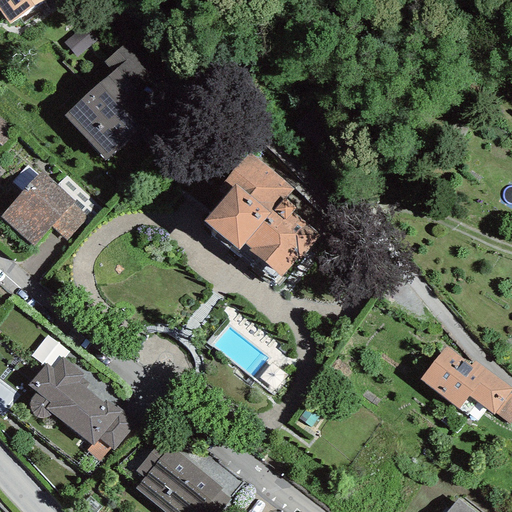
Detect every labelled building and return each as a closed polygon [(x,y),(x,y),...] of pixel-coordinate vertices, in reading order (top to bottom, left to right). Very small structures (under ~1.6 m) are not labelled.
[(0,0),(0,13),(8,24),(42,0),(0,0)] [(113,72),(64,115),(107,162),(182,96),(140,48),(131,38),(104,62),(113,72)] [(0,139),(10,128),(0,118),(0,139)] [(248,151),(225,179),(233,187),(204,221),(239,250),(244,244),(282,277),(318,235),(291,212),(294,208),(284,199),(293,189),(248,151)] [(0,216),(33,246),(51,227),(71,204),(74,201),(42,171),(0,216)] [(92,221),(71,204),(51,227),(72,244),(92,221)] [(458,410),(469,396),(493,415),(495,413),(510,394),(511,391),(511,390),(474,360),(470,366),(445,346),(419,379),(458,410)] [(27,386),(35,392),(32,395),(30,401),(30,407),(32,414),(36,417),(40,418),(44,417),(48,417),(51,414),(94,445),(98,440),(113,451),(135,421),(105,399),(103,402),(85,388),(88,384),(80,378),(84,374),(62,358),(53,369),(44,363),(27,386)] [(511,421),(511,395),(510,394),(495,413),(510,424),(511,421)] [(222,487),(172,449),(160,440),(135,473),(143,479),(134,490),(162,511),(221,511),(231,500),(219,491),(222,487)] [(476,511),(457,497),(445,511),(476,511)]
